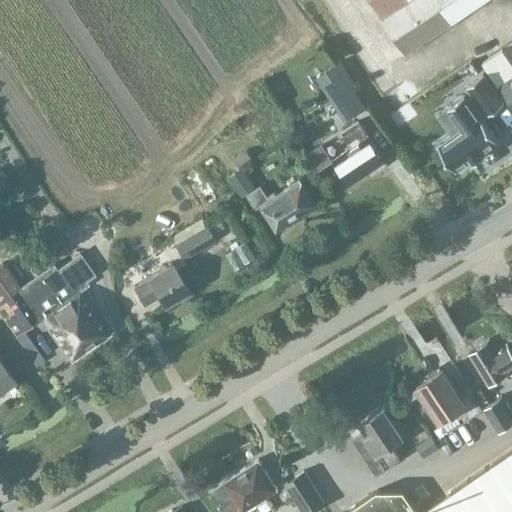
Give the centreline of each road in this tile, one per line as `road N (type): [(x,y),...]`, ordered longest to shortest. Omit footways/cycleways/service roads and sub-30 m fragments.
road 1 (tertiary): [(22,511),(511,218)]
road 2 (unknown): [(163,427),(107,278),(0,134)]
road 3 (unknown): [(511,436),(426,478),(374,478),(342,467),(274,383)]
road 4 (unknown): [(511,24),(476,24),(397,61),(379,51),(340,0)]
